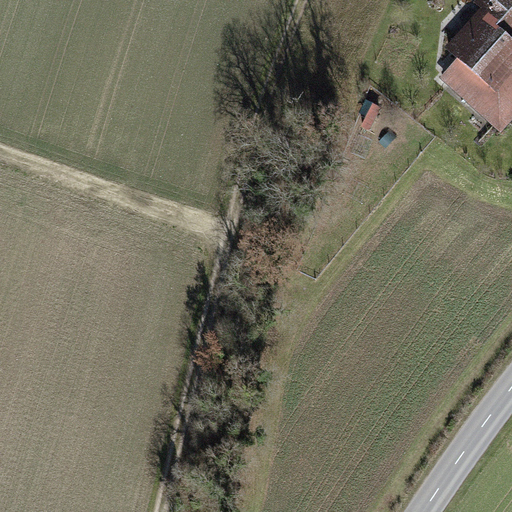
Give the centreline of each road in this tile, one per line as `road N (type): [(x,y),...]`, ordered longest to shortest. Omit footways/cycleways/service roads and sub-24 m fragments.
road 1 (track): [(158,511),(227,239),(303,0)]
road 2 (tertiary): [(425,511),(511,387)]
